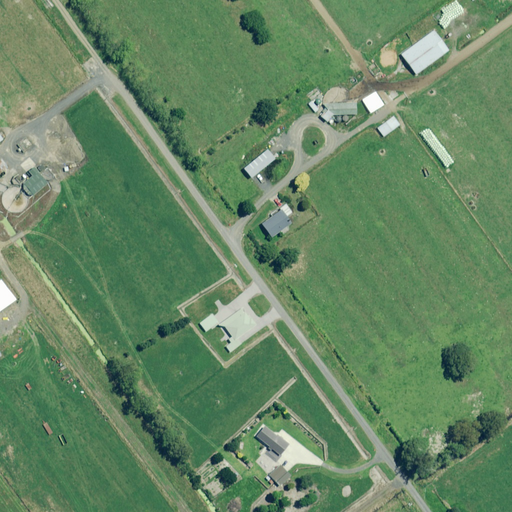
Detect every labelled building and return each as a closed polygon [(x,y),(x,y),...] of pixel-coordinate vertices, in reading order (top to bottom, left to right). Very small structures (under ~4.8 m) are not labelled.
[(416,75),(450,51),(434,30),(401,55),(416,75)] [(383,105),(375,92),(362,100),(370,113),(383,105)] [(356,114),(355,103),(321,104),(327,110),(321,117),(326,121),(333,115),(356,114)] [(399,125),(393,117),(377,128),(383,136),(399,125)] [(31,145),(26,138),(16,145),(22,152),(31,145)] [(274,159),(266,149),(243,169),(250,178),(274,159)] [(35,165),(29,158),(20,165),(30,177),(21,185),(30,197),(47,184),(33,167),(35,165)] [(291,213),(285,204),(278,209),(279,211),(260,224),(270,238),(280,231),(282,234),(288,230),(286,226),(290,223),(286,216),(291,213)] [(273,209),(270,205),(264,209),(267,213),(273,209)] [(0,311),(17,299),(2,279),(0,280),(0,311)] [(249,319),(244,312),(225,326),(234,340),(256,325),(251,318),(249,319)] [(217,323),(211,314),(199,324),(205,332),(217,323)] [(287,444),(262,427),(256,436),(268,445),(267,446),(280,455),(287,444)] [(290,476),(280,465),(269,475),(279,486),(290,476)] [(273,484),(270,480),(265,485),(268,489),(273,484)]
